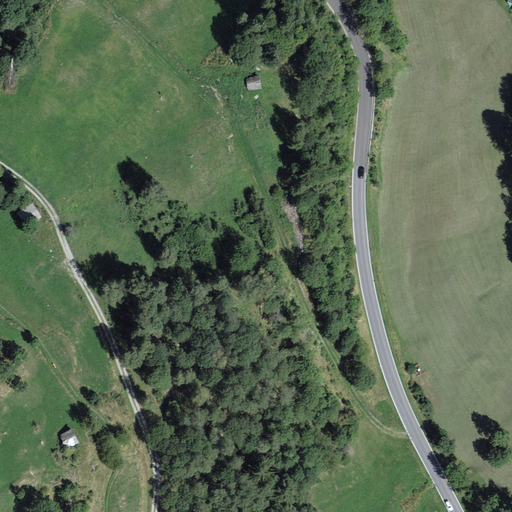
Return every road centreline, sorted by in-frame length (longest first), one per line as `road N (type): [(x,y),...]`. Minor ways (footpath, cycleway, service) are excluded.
road 1 (track): [(416,435),(390,433),(352,391),(313,318),(239,134),(102,0)]
road 2 (tertiary): [(334,0),(364,69),(358,203),(379,337),(403,407),(456,511)]
road 3 (track): [(0,164),(47,205),(105,325),(153,449),(154,511)]
